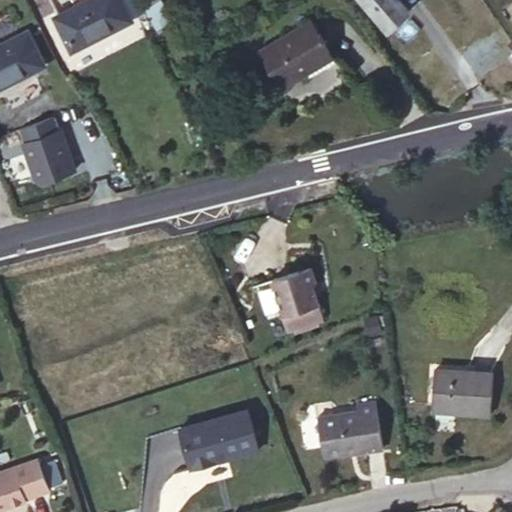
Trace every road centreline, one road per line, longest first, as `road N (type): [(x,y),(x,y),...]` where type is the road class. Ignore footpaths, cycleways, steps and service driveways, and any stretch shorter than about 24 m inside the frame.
road 1 (tertiary): [(0,243),(511,120)]
road 2 (residential): [(511,479),(374,494),(310,511)]
